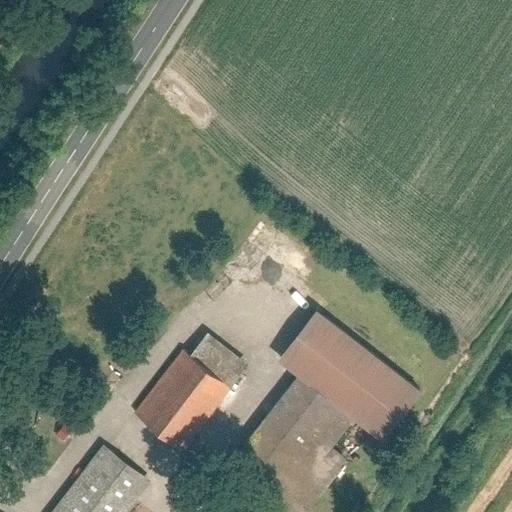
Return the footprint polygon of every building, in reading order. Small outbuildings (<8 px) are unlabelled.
[(423,389),(316,307),(276,359),(297,375),(354,418),(383,440),(423,389)] [(204,334),(186,358),(227,389),(245,366),(204,334)] [(186,358),(179,352),(130,413),(180,453),(229,392),(227,389),(186,358)] [(333,445),(354,418),(297,375),(238,453),(313,510),(351,459),(333,445)] [(125,511),(151,479),(103,443),(50,511),(125,511)] [(212,511),(244,511),(223,496),(212,511)]
